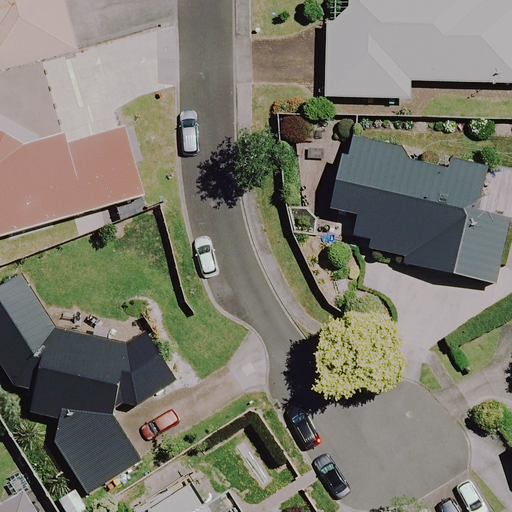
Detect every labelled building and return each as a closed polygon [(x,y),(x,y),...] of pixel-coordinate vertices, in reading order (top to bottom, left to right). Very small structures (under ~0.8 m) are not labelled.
[(0,0),(0,70),(74,51),(60,0),(0,0)] [(511,0),(331,0),(331,20),(327,100),(410,104),(411,84),(511,88),(511,0)] [(0,242),(144,201),(125,135),(66,152),(64,142),(0,160),(0,242)] [(407,153),(350,139),(333,214),(359,220),(352,248),(405,261),(404,269),(494,290),(510,223),(478,216),(489,171),(452,163),(450,174),(405,163),(407,153)] [(56,336),(22,279),(0,291),(0,365),(16,392),(34,395),(32,418),(59,423),(56,445),(88,500),(142,467),(116,422),(176,387),(146,336),(126,347),(56,336)] [(172,500),(156,476),(131,492),(144,511),(206,511),(191,488),(172,500)] [(33,511),(25,498),(1,511),(33,511)]
